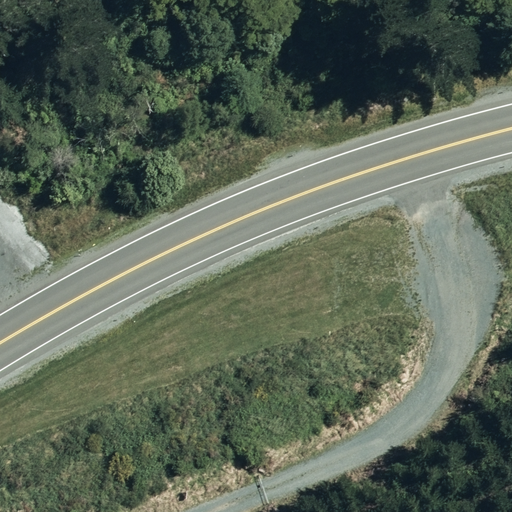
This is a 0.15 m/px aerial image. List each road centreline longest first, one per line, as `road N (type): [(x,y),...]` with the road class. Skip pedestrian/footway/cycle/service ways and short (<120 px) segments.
road 1 (trunk): [(0,344),(193,240),(511,119)]
road 2 (track): [(220,511),(356,453),(442,378),(457,284),(411,158)]
